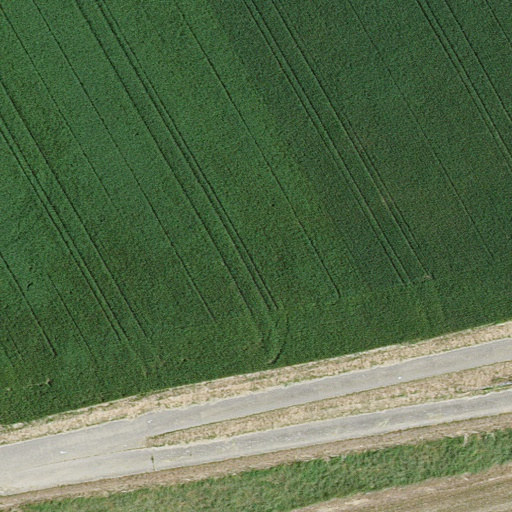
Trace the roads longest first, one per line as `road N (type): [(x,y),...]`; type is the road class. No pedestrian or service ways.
road 1 (track): [(511,350),(0,466)]
road 2 (track): [(0,480),(117,470),(511,401)]
